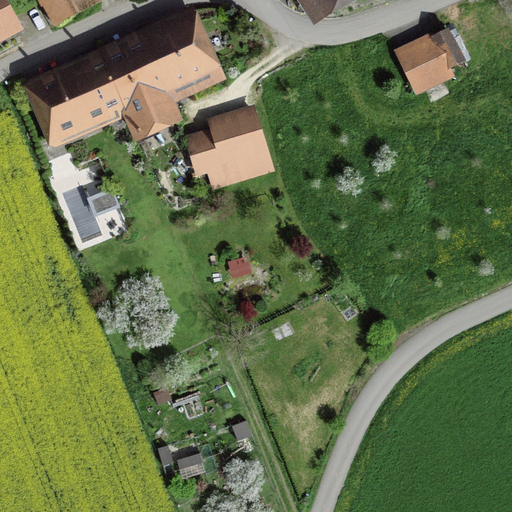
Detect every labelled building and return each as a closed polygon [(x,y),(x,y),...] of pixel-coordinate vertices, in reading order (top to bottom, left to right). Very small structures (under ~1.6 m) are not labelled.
[(0,0),(0,36),(16,28),(0,0)] [(95,3),(93,0),(40,0),(41,2),(44,0),(47,0),(59,22),(95,3)] [(315,0),(321,9),(335,0),(315,0)] [(142,41),(164,91),(164,90),(208,70),(187,21),(142,41)] [(397,54),(415,91),(451,73),(449,68),(464,61),(447,30),(397,54)] [(125,103),(123,104),(137,135),(176,117),(164,90),(164,91),(142,41),(105,58),(125,103)] [(123,104),(125,103),(105,58),(38,88),(57,133),(123,104)] [(270,168),(252,110),(211,122),(214,132),(188,140),(198,172),(209,168),(214,185),(270,168)] [(119,205),(112,190),(90,199),(96,214),(119,205)]
